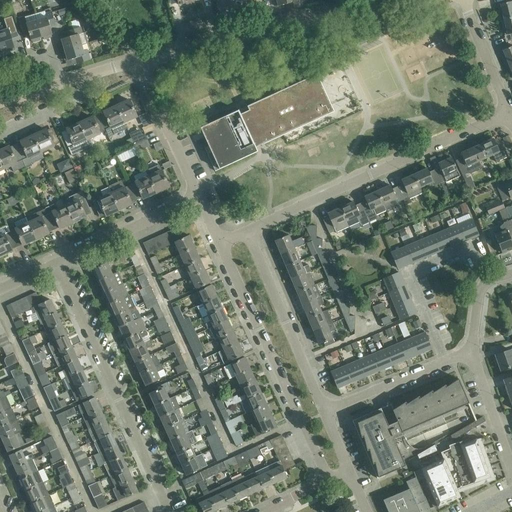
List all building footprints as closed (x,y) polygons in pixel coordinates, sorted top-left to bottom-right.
[(276,0),(278,6),(288,4),(289,10),(301,7),(298,0),(276,0)] [(503,20),(511,17),(511,2),(511,1),(500,4),(503,20)] [(45,11),(35,14),(36,20),(42,38),(43,37),(44,40),(52,37),(51,35),(52,34),(50,28),(49,25),(55,23),(51,8),(44,10),(45,11)] [(24,16),(18,18),(19,21),(22,33),(28,31),(29,34),(31,41),(32,40),(33,43),(41,41),(40,38),(42,38),(36,20),(35,14),(28,16),(25,18),(24,16)] [(7,30),(0,32),(0,47),(2,54),(9,52),(8,51),(14,49),(9,35),(16,33),(11,17),(4,20),(7,30)] [(511,37),(511,17),(503,20),(504,20),(501,21),(503,27),(505,26),(507,35),(511,34),(511,37)] [(81,45),(87,43),(84,32),(82,33),(80,27),(69,31),(71,36),(61,39),(64,50),(81,45)] [(77,58),(79,63),(90,60),(88,54),(84,55),(81,45),(64,50),(67,60),(77,58)] [(511,63),(511,46),(502,50),(508,65),(511,63)] [(211,152),(207,154),(215,171),(257,152),(255,147),(260,145),(283,135),(334,112),(330,104),(327,98),(324,91),(317,74),(303,80),(290,87),(258,101),(247,106),(249,110),(245,112),(240,114),(238,110),(235,112),(200,128),(211,152)] [(123,122),(124,122),(137,116),(129,100),(116,106),(123,122)] [(123,122),(116,106),(103,112),(105,116),(99,118),(105,131),(108,137),(114,135),(114,134),(127,128),(124,122),(123,122)] [(79,123),(86,139),(105,131),(99,118),(94,121),(92,117),(79,123)] [(89,147),(90,147),(86,139),(79,123),(66,129),(68,133),(62,135),(71,156),(71,155),(89,147)] [(32,136),(40,152),(59,143),(53,130),(48,133),(46,129),(32,136)] [(134,146),(148,139),(145,133),(139,136),(137,131),(129,135),(134,146)] [(22,145),(16,148),(25,167),(36,161),(33,155),(40,152),(32,136),(20,141),(22,145)] [(151,145),(148,139),(134,146),(137,152),(151,145)] [(479,145),(485,158),(492,155),(496,162),(508,157),(500,140),(494,143),(493,139),(479,145)] [(478,161),(485,158),(479,145),(461,153),(462,157),(455,161),(462,176),(481,168),(478,161)] [(13,172),(25,167),(16,148),(11,150),(9,146),(0,150),(0,162),(3,169),(10,165),(13,172)] [(123,151),(118,153),(122,162),(127,160),(123,151)] [(440,167),(435,169),(440,183),(446,180),(445,177),(447,175),(449,180),(459,176),(457,171),(451,157),(438,163),(440,167)] [(79,180),(73,168),(64,172),(70,185),(79,180)] [(434,186),(440,183),(435,169),(429,172),(427,168),(414,174),(420,187),(432,182),(434,186)] [(161,170),(148,176),(156,193),(169,187),(161,170)] [(420,187),(414,174),(401,180),(403,184),(398,186),(403,200),(409,197),(410,199),(422,193),(420,187)] [(143,199),(156,193),(148,176),(129,185),(135,198),(141,195),(143,199)] [(510,197),(511,198),(511,196),(511,179),(496,186),(503,201),(510,197)] [(129,185),(111,193),(118,210),(132,204),(130,200),(135,198),(129,185)] [(390,185),(377,191),(383,204),(395,199),(397,203),(403,200),(398,186),(392,189),(390,185)] [(377,191),(364,197),(366,201),(360,203),(369,222),(377,218),(375,215),(386,210),(383,204),(377,191)] [(73,202),(65,206),(73,222),(86,216),(84,213),(90,210),(81,192),(70,197),(73,202)] [(106,216),(118,210),(111,193),(92,202),(98,215),(104,212),(106,216)] [(486,207),(489,215),(504,208),(501,201),(486,207)] [(353,202),(340,208),(346,221),(356,216),(360,226),(369,222),(360,203),(355,205),(353,202)] [(465,203),(459,205),(463,213),(468,211),(465,203)] [(73,222),(65,206),(58,209),(55,204),(44,209),(52,227),(58,225),(60,228),(73,222)] [(349,227),(346,221),(340,208),(327,214),(329,217),(323,220),(329,233),(335,231),(336,233),(349,227)] [(47,230),(52,227),(44,209),(33,214),(36,219),(28,223),(35,239),(49,233),(47,230)] [(7,225),(7,226),(15,244),(21,242),(23,245),(35,239),(28,223),(25,218),(7,226),(7,225)] [(471,219),(458,225),(465,241),(478,235),(471,219)] [(510,220),(503,223),(504,225),(500,227),(502,232),(494,235),(496,239),(494,240),(498,249),(500,249),(502,253),(511,249),(511,224),(510,220)] [(419,223),(412,226),(414,232),(421,229),(419,223)] [(306,228),(311,241),(316,238),(317,226),(310,225),(306,228)] [(458,225),(445,230),(451,246),(465,241),(458,225)] [(0,228),(0,255),(12,250),(10,247),(15,244),(7,226),(0,228)] [(445,230),(431,236),(438,252),(451,246),(445,230)] [(168,245),(174,242),(171,236),(172,236),(169,231),(163,234),(168,245)] [(163,248),(168,245),(163,234),(158,236),(163,248)] [(180,254),(195,247),(189,235),(174,242),(180,254)] [(281,254),(294,248),(288,235),(275,241),(281,254)] [(153,238),(158,250),(163,248),(158,236),(153,238)] [(431,236),(418,241),(424,257),(438,252),(431,236)] [(154,252),(158,250),(153,238),(148,241),(154,252)] [(316,253),(322,251),(322,239),(316,238),(311,241),(316,253)] [(143,243),(148,255),(154,252),(148,241),(143,243)] [(418,241),(404,247),(411,263),(424,257),(418,241)] [(200,259),(195,247),(180,254),(185,266),(200,259)] [(411,263),(404,247),(391,253),(398,269),(411,263)] [(294,248),(281,254),(286,266),(299,260),(294,248)] [(316,253),(322,266),(327,264),(327,251),(322,251),(316,253)] [(130,257),(134,265),(139,262),(135,254),(130,257)] [(155,256),(150,258),(154,266),(159,264),(155,256)] [(200,259),(185,266),(190,277),(205,270),(200,259)] [(308,265),(302,267),(299,260),(286,266),(291,279),(305,273),(310,271),(308,265)] [(98,282),(113,275),(107,262),(92,269),(98,282)] [(144,274),(139,262),(134,265),(139,276),(144,274)] [(159,264),(154,266),(157,274),(162,272),(159,264)] [(327,279),(332,277),(333,264),(327,264),(322,266),(327,279)] [(205,270),(190,277),(196,289),(211,282),(205,270)] [(118,272),(113,275),(98,282),(103,293),(118,286),(123,284),(118,272)] [(383,279),(389,292),(405,286),(399,272),(383,279)] [(305,273),(291,279),(297,292),(310,286),(305,273)] [(139,290),(145,288),(149,286),(144,274),(139,276),(134,279),(139,290)] [(327,279),(333,292),(338,290),(338,277),(332,277),(327,279)] [(165,279),(160,281),(164,289),(169,287),(165,279)] [(118,286),(103,293),(108,305),(123,298),(129,295),(123,284),(118,286)] [(212,285),(197,292),(202,304),(217,297),(212,285)] [(155,297),(149,286),(145,288),(150,299),(155,297)] [(318,290),(313,292),(310,286),(297,292),(302,305),(321,297),(318,290)] [(389,292),(395,306),(411,299),(405,286),(389,292)] [(171,291),(169,287),(164,289),(169,301),(179,296),(175,288),(171,291)] [(338,304),(343,302),(344,290),(338,290),(333,292),(338,304)] [(36,292),(30,295),(36,306),(39,305),(38,305),(41,303),(36,292)] [(31,309),(32,308),(36,306),(30,295),(25,297),(31,309)] [(123,298),(108,305),(113,316),(135,306),(130,295),(129,295),(123,298)] [(26,311),(31,309),(25,297),(21,299),(26,311)] [(155,297),(150,299),(144,302),(150,313),(155,311),(160,309),(155,297)] [(207,315),(222,308),(217,297),(202,304),(197,306),(200,314),(206,312),(207,315)] [(307,317),(321,312),(319,306),(324,304),(321,297),(302,305),(307,317)] [(21,299),(16,301),(22,313),(26,311),(21,299)] [(32,308),(37,320),(56,311),(50,299),(41,303),(38,305),(39,305),(36,306),(32,308)] [(411,299),(395,306),(400,319),(416,313),(411,299)] [(16,301),(11,303),(17,315),(22,313),(16,301)] [(338,304),(344,318),(349,316),(350,303),(343,302),(338,304)] [(11,318),(17,315),(11,303),(6,306),(11,318)] [(376,314),(386,309),(383,303),(373,307),(376,314)] [(172,308),(176,316),(181,313),(178,305),(172,308)] [(119,328),(140,318),(135,306),(113,316),(119,328)] [(207,329),(209,328),(228,319),(222,308),(207,315),(210,320),(204,322),(207,329)] [(165,320),(160,309),(155,311),(158,319),(153,322),(155,325),(165,320)] [(332,323),(326,310),(321,312),(307,317),(313,331),(332,323)] [(61,323),(56,311),(37,320),(40,325),(42,324),(45,330),(61,323)] [(184,319),(181,313),(176,316),(181,327),(191,323),(188,317),(184,319)] [(350,331),(354,329),(355,316),(349,316),(344,318),(350,331)] [(392,316),(379,321),(381,327),(394,321),(392,316)] [(140,318),(119,328),(124,339),(139,332),(145,329),(146,329),(141,317),(140,318)] [(14,322),(17,329),(24,326),(21,319),(14,322)] [(228,319),(209,328),(215,340),(218,338),(233,331),(228,319)] [(170,332),(165,320),(155,325),(159,333),(164,331),(165,334),(170,332)] [(418,320),(412,322),(415,329),(421,327),(418,320)] [(63,328),(61,323),(45,330),(50,342),(66,335),(68,334),(65,327),(63,328)] [(196,334),(191,323),(181,327),(187,339),(196,334)] [(325,346),(334,343),(329,331),(334,329),(332,323),(313,331),(319,344),(323,342),(325,346)] [(397,339),(410,333),(405,323),(392,328),(397,339)] [(27,332),(24,326),(17,329),(20,336),(27,332)] [(139,332),(124,339),(129,351),(144,344),(141,338),(148,335),(145,329),(139,332)] [(233,331),(218,338),(223,350),(238,343),(233,331)] [(165,334),(160,336),(164,345),(169,342),(174,340),(170,332),(165,334)] [(411,338),(418,354),(431,349),(424,333),(411,338)] [(202,346),(196,334),(187,339),(192,351),(202,346)] [(22,341),(27,353),(35,349),(32,344),(37,342),(34,335),(22,341)] [(66,335),(50,342),(48,343),(53,355),(72,346),(66,335)] [(0,345),(4,354),(5,353),(13,350),(7,338),(0,341),(0,345)] [(398,344),(404,360),(418,354),(411,338),(398,344)] [(129,351),(134,362),(149,355),(146,349),(153,346),(151,341),(144,344),(129,351)] [(174,351),(176,357),(181,355),(176,343),(171,346),(165,348),(168,354),(174,351)] [(238,343),(223,350),(229,361),(244,355),(238,343)] [(384,349),(391,366),(404,360),(398,344),(384,349)] [(77,358),(72,346),(53,355),(59,367),(65,364),(77,358)] [(204,351),(202,346),(192,351),(197,362),(202,360),(199,353),(204,351)] [(40,361),(35,349),(27,353),(33,364),(40,361)] [(371,355),(378,371),(391,366),(384,349),(371,355)] [(511,350),(495,355),(501,370),(511,366),(511,349),(511,350)] [(5,362),(7,367),(18,361),(13,350),(5,353),(7,357),(6,357),(6,358),(5,358),(5,359),(5,360),(4,361),(5,362)] [(140,374),(155,367),(149,355),(134,362),(140,374)] [(178,374),(188,369),(181,355),(176,357),(180,365),(175,367),(178,374)] [(378,371),(371,355),(358,361),(364,377),(378,371)] [(229,379),(235,376),(250,369),(245,357),(224,367),(229,379)] [(63,370),(66,377),(82,370),(77,358),(65,364),(67,368),(63,370)] [(202,360),(197,362),(201,370),(206,367),(202,360)] [(46,373),(40,361),(33,364),(38,376),(46,373)] [(364,377),(358,361),(344,366),(351,382),(364,377)] [(161,364),(155,367),(140,374),(145,386),(160,379),(157,372),(164,369),(161,364)] [(351,382),(344,366),(331,372),(338,388),(351,382)] [(11,371),(14,377),(23,373),(20,367),(13,370),(11,371)] [(240,387),(256,380),(250,369),(235,376),(240,387)] [(88,382),(82,370),(66,377),(71,389),(88,382)] [(19,389),(29,385),(23,373),(14,377),(19,389)] [(49,379),(46,373),(38,376),(41,383),(49,379)] [(204,376),(209,388),(214,386),(209,374),(204,376)] [(190,389),(195,387),(192,379),(187,381),(190,389)] [(405,466),(401,456),(394,439),(404,435),(403,435),(402,432),(464,405),(468,404),(469,403),(458,379),(446,387),(445,385),(433,392),(432,390),(419,398),(419,396),(406,404),(405,402),(393,409),(392,410),(393,412),(394,414),(397,421),(388,425),(381,408),(355,419),(358,427),(356,428),(355,428),(377,478),(397,469),(405,466)] [(256,380),(240,387),(246,399),(261,392),(256,380)] [(93,394),(88,382),(71,389),(77,401),(93,394)] [(154,406),(169,399),(166,392),(171,390),(167,382),(154,388),(155,391),(149,394),(154,406)] [(43,388),(49,400),(56,396),(51,384),(43,388)] [(218,394),(214,386),(209,388),(213,396),(218,394)] [(196,401),(201,398),(195,387),(190,389),(196,401)] [(23,393),(26,400),(34,396),(31,390),(23,393)] [(245,413),(251,410),(266,403),(261,392),(246,399),(240,402),(245,413)] [(5,395),(0,397),(0,411),(11,407),(5,395)] [(26,400),(24,400),(25,402),(27,406),(29,411),(39,406),(37,403),(34,396),(26,400)] [(59,401),(56,396),(49,400),(54,411),(66,406),(63,400),(59,401)] [(95,397),(78,405),(83,417),(100,409),(102,408),(99,401),(97,402),(95,397)] [(201,412),(206,410),(201,398),(196,401),(201,412)] [(175,410),(169,399),(154,406),(159,417),(175,410)] [(216,403),(220,411),(225,409),(221,401),(216,403)] [(266,403),(251,410),(257,422),(272,415),(266,403)] [(0,425),(16,419),(11,407),(0,411),(0,425)] [(179,408),(175,410),(159,417),(165,429),(184,420),(179,408)] [(106,421),(100,409),(83,417),(89,429),(106,421)] [(228,417),(225,409),(220,411),(224,419),(228,417)] [(206,423),(211,421),(206,410),(201,412),(206,423)] [(56,415),(61,427),(69,424),(66,417),(67,416),(65,411),(56,415)] [(34,417),(37,423),(45,420),(42,413),(34,417)] [(272,415),(257,422),(262,434),(277,427),(272,415)] [(225,422),(231,434),(236,432),(233,427),(240,424),(239,422),(236,417),(230,420),(225,422)] [(474,421),(450,435),(453,440),(477,426),(485,421),(482,417),(476,420),(475,421),(474,421)] [(0,435),(2,439),(19,432),(22,430),(16,419),(0,425),(0,435)] [(40,430),(48,427),(45,420),(37,423),(40,430)] [(189,431),(184,420),(165,429),(170,440),(189,431)] [(111,433),(106,421),(89,429),(87,429),(93,441),(111,433)] [(211,435),(216,432),(211,421),(206,423),(211,435)] [(74,435),(69,424),(61,427),(67,439),(74,435)] [(175,452),(190,445),(197,442),(192,430),(189,431),(170,440),(175,452)] [(24,444),(19,432),(2,439),(8,452),(24,444)] [(216,432),(211,435),(206,437),(210,445),(211,444),(213,448),(222,444),(216,432)] [(241,444),(236,432),(231,434),(236,446),(241,444)] [(116,445),(111,433),(93,441),(98,453),(116,445)] [(67,439),(72,450),(79,447),(74,435),(67,439)] [(269,440),(272,445),(284,440),(281,435),(269,440)] [(47,444),(50,451),(57,447),(52,436),(43,440),(45,445),(47,444)] [(443,459),(459,493),(495,480),(480,438),(477,439),(476,439),(460,444),(459,442),(448,445),(450,448),(440,452),(443,459)] [(264,443),(258,445),(262,453),(265,452),(268,450),(273,448),(272,445),(269,440),(264,443)] [(286,445),(284,440),(272,445),(273,448),(274,450),(286,445)] [(227,456),(225,451),(222,444),(213,448),(216,454),(220,452),(222,459),(227,456)] [(122,456),(116,445),(98,453),(104,465),(122,456)] [(195,456),(190,445),(175,452),(180,463),(195,456)] [(258,445),(246,451),(250,459),(262,454),(262,453),(258,445)] [(288,450),(286,445),(274,450),(276,455),(288,450)] [(52,464),(63,459),(57,447),(50,451),(53,457),(49,459),(52,464)] [(85,459),(79,447),(72,450),(77,462),(85,459)] [(32,452),(24,456),(21,450),(9,455),(14,467),(32,459),(34,458),(32,452)] [(276,455),(278,460),(290,455),(288,450),(276,455)] [(246,451),(235,456),(238,464),(240,468),(249,464),(247,460),(250,459),(246,451)] [(293,459),(290,455),(278,460),(279,461),(281,465),(293,459)] [(109,476),(110,476),(127,468),(122,456),(104,465),(109,476)] [(195,456),(180,463),(186,475),(201,468),(195,456)] [(226,469),(238,464),(235,456),(223,462),(226,469)] [(32,459),(14,467),(20,479),(38,471),(32,459)] [(77,462),(83,474),(90,471),(85,459),(77,462)] [(295,465),(293,459),(281,465),(284,470),(295,465)] [(459,493),(443,459),(421,468),(421,469),(425,478),(437,507),(460,497),(459,493)] [(284,470),(281,465),(279,461),(268,466),(275,483),(287,477),(284,470)] [(57,468),(60,475),(68,471),(65,464),(57,468)] [(218,464),(211,467),(215,475),(221,472),(218,464)] [(268,466),(256,472),(263,488),(275,483),(268,466)] [(211,467),(199,472),(203,480),(215,475),(211,467)] [(110,476),(116,487),(132,480),(127,468),(110,476)] [(416,477),(406,481),(409,489),(383,500),(388,511),(431,511),(418,481),(425,478),(421,469),(413,472),(416,477)] [(38,471),(20,479),(25,491),(43,483),(38,471)] [(60,475),(66,486),(73,482),(68,471),(60,475)] [(96,482),(90,471),(83,474),(88,486),(96,482)] [(185,488),(203,480),(199,472),(182,481),(185,488)] [(256,472),(244,477),(251,493),(263,488),(256,472)] [(251,493),(244,477),(243,476),(232,481),(240,499),(251,493)] [(132,480),(116,487),(112,489),(118,501),(138,492),(132,480)] [(240,499),(232,481),(220,486),(223,492),(228,504),(240,499)] [(66,486),(71,498),(79,495),(73,482),(66,486)] [(88,486),(93,498),(101,494),(96,482),(88,486)] [(43,483),(25,491),(31,502),(48,494),(43,483)] [(202,511),(211,511),(212,511),(216,509),(211,497),(207,490),(202,492),(204,496),(197,499),(202,511)] [(223,492),(211,497),(216,509),(228,504),(223,492)] [(48,494),(31,502),(35,511),(40,511),(54,506),(48,494)] [(93,498),(99,509),(106,506),(101,494),(93,498)] [(74,505),(82,501),(79,495),(71,498),(74,505)] [(144,502),(133,507),(135,511),(136,511),(147,508),(144,502)]
